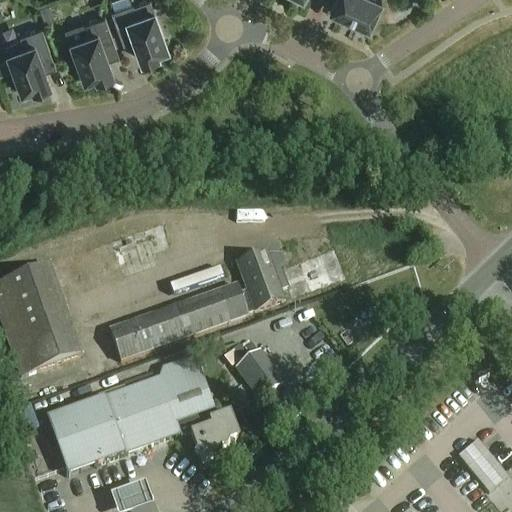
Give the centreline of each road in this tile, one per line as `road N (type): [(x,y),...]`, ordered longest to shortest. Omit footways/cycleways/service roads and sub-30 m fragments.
road 1 (tertiary): [(495,265),(233,511)]
road 2 (residential): [(0,131),(165,97),(201,68),(233,24)]
road 3 (residential): [(358,84),(408,162),(495,265)]
road 4 (residential): [(475,0),(358,84)]
road 5 (residential): [(233,24),(358,84)]
